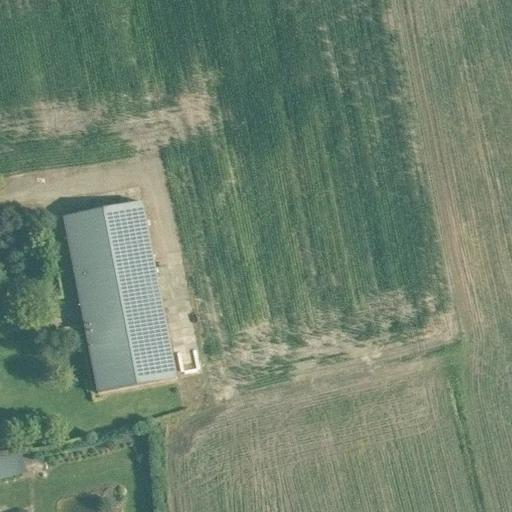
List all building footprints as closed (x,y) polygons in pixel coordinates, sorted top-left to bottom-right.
[(73,0),(91,113),(169,101),(154,0),(166,2),(166,0),(246,0),(247,5),(247,0),(277,0),(281,7),(303,11),(304,0),(309,0),(311,13),(319,3),(326,17),(329,0),(332,0),(344,22),(340,0),(73,0)] [(29,132),(67,124),(44,8),(5,16),(29,132)] [(166,46),(177,44),(174,28),(163,29),(166,46)] [(187,181),(218,358),(439,319),(409,150),(399,176),(393,173),(376,176),(370,137),(360,134),(354,150),(352,136),(345,152),(338,149),(335,156),(328,145),(313,148),(318,176),(303,178),(291,159),(284,177),(277,165),(285,212),(272,191),(273,191),(254,184),(249,195),(254,192),(256,199),(227,216),(217,158),(210,177),(187,181)] [(142,201),(63,215),(96,392),(175,377),(142,201)] [(21,454),(0,458),(0,474),(24,469),(21,454)]
